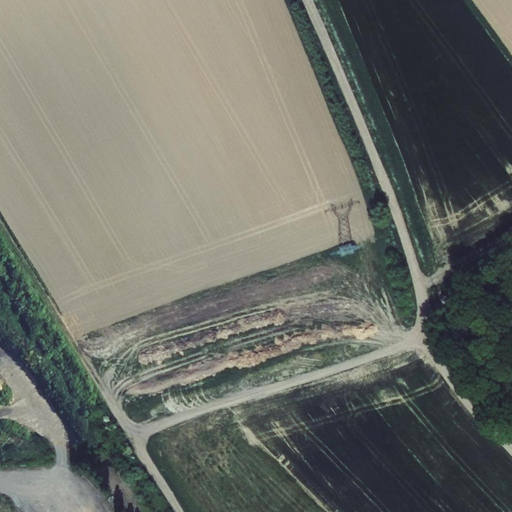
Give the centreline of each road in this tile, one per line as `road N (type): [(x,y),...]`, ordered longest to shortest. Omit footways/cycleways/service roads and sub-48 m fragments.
road 1 (track): [(183,511),(136,431),(426,337)]
road 2 (track): [(307,0),(402,229),(426,337)]
road 3 (track): [(511,448),(436,363),(426,337)]
